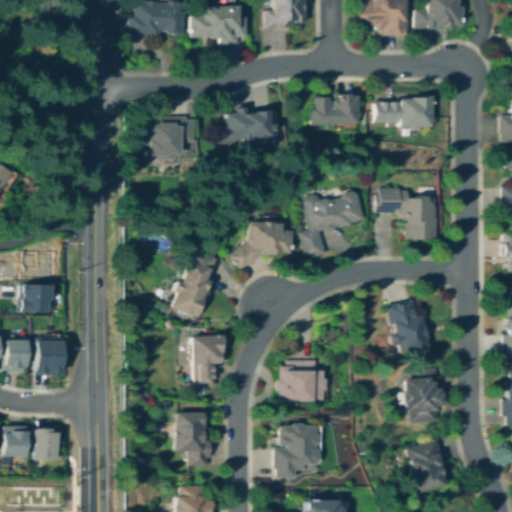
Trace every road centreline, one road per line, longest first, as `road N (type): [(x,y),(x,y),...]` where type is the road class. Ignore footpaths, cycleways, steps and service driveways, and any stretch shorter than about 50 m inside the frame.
road 1 (residential): [(466,64),(467,413),(496,511)]
road 2 (residential): [(467,269),(370,269),(322,282),(279,307),(246,366),(239,511)]
road 3 (residential): [(93,91),(221,81),(280,64),(466,64)]
road 4 (secondary): [(93,227),(97,511)]
road 5 (secondary): [(91,0),(93,227)]
